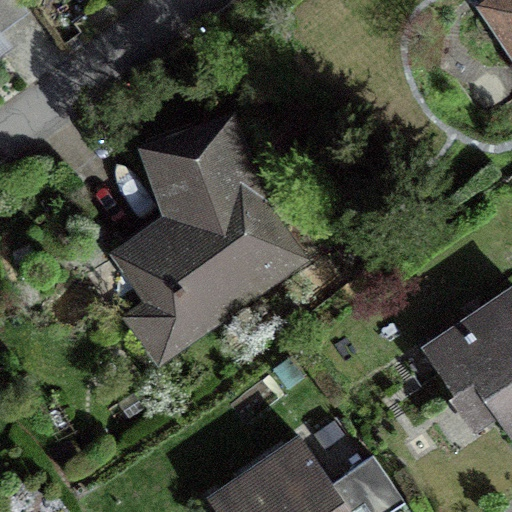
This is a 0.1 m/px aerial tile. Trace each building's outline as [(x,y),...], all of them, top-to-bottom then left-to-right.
[(0,0),(0,43),(1,42),(0,40),(0,26),(25,8),(19,0),(0,0)] [(511,14),(500,23),(511,40),(511,14)] [(229,122),(153,150),(178,219),(125,256),(161,308),(176,297),(196,325),(293,257),(261,212),(229,122)] [(431,348),(459,390),(473,380),(511,437),(511,289),(463,322),(465,326),(431,348)] [(350,511),(300,437),(214,496),(225,511),(350,511)] [(387,511),(404,501),(372,455),(345,473),(370,511),(387,511)]
